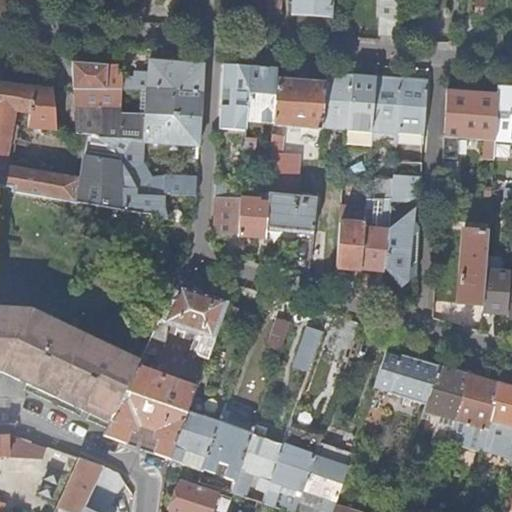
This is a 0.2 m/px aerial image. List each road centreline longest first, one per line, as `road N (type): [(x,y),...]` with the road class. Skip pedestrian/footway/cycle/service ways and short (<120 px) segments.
road 1 (residential): [(420,331),(209,259),(200,246),(215,42)]
road 2 (residential): [(420,331),(440,59)]
road 3 (residential): [(215,42),(440,59)]
road 4 (residential): [(0,23),(215,42)]
road 5 (unclassified): [(147,511),(137,471),(19,418),(0,418)]
